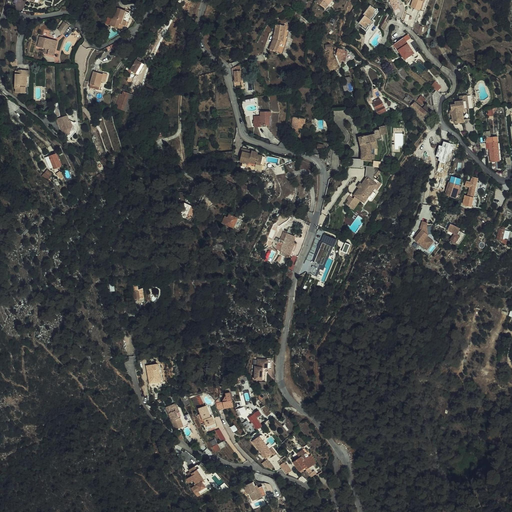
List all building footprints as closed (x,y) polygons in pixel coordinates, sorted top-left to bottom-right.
[(390,0),(390,1),(395,13),(400,11),(401,10),(397,0),(390,0)] [(413,0),(411,7),(414,8),(411,15),(417,17),(420,10),(425,12),(428,0),(413,0)] [(364,15),(358,22),(359,23),(361,25),(359,27),(365,32),(370,25),(369,24),(372,20),(370,18),(375,12),(373,11),(375,8),(370,4),(363,14),(364,15)] [(123,8),(117,6),(117,7),(116,9),(114,8),(109,23),(118,26),(119,21),(127,24),(132,9),(124,6),(123,8)] [(511,25),(506,18),(502,20),(507,27),(511,25)] [(286,32),(287,30),(289,28),(290,22),(276,20),(274,32),(275,32),(274,35),(273,35),(269,46),(279,50),(279,48),(281,42),(283,37),(284,35),(285,34),(286,32)] [(63,32),(69,25),(64,21),(58,29),(60,31),(61,30),(63,32)] [(420,23),(416,21),(413,30),(421,35),(424,27),(423,27),(422,26),(421,25),(420,24),(420,23)] [(288,37),(289,28),(287,30),(286,32),(285,34),(284,35),(283,37),(281,42),(279,48),(279,50),(283,51),(288,37)] [(54,55),(57,39),(39,36),(37,46),(49,48),(48,54),(54,55)] [(405,41),(402,38),(392,45),(394,48),(395,47),(405,59),(411,55),(410,53),(408,50),(410,48),(405,41)] [(127,68),(125,72),(129,74),(130,71),(139,75),(145,64),(141,61),(142,58),(137,55),(129,69),(127,68)] [(14,87),(14,92),(26,93),(26,85),(25,85),(25,75),(24,75),(25,69),(19,68),(19,70),(18,73),(14,72),(13,87),(14,87)] [(92,71),(90,83),(98,85),(99,80),(102,81),(104,81),(107,72),(102,71),(101,73),(92,71)] [(431,86),(436,90),(438,91),(441,87),(435,82),(431,86)] [(117,108),(124,109),(128,92),(123,90),(122,93),(119,92),(116,104),(118,104),(117,108)] [(433,106),(439,106),(439,101),(442,95),(438,91),(436,90),(432,96),(433,106)] [(132,93),(128,92),(124,109),(128,111),(132,93)] [(460,134),(466,134),(464,120),(463,110),(469,109),(476,108),(474,95),(460,97),(461,102),(455,103),(456,106),(451,106),(452,111),(451,111),(451,112),(450,113),(451,114),(451,115),(452,116),(453,116),(454,123),(452,123),(454,125),(456,130),(460,133),(460,134)] [(422,105),(425,100),(421,96),(417,101),(422,105)] [(383,109),(378,99),(371,103),(375,113),(383,109)] [(423,117),(428,113),(422,108),(415,102),(411,106),(416,111),(421,116),(423,117)] [(425,104),(422,108),(428,113),(431,110),(425,104)] [(271,114),(270,109),(259,110),(260,115),(260,124),(264,123),(269,123),(269,114),(271,114)] [(295,126),(300,127),(300,121),(301,115),(291,114),(289,126),(291,126),(290,134),(298,135),(299,130),(295,130),(295,126)] [(59,125),(62,131),(71,126),(72,123),(69,119),(66,118),(65,115),(56,119),(59,125)] [(476,134),(475,121),(467,122),(471,135),(476,134)] [(372,132),(356,136),(358,144),(362,145),(363,139),(371,141),(370,140),(373,139),(373,138),(379,136),(378,133),(385,131),(383,123),(376,125),(377,127),(371,129),(372,132)] [(497,137),(485,138),(486,143),(489,143),(489,149),(491,162),(492,168),(495,170),(494,161),(499,161),(497,137)] [(372,146),(371,141),(363,139),(362,145),(358,144),(359,148),(358,157),(361,158),(367,159),(368,153),(371,154),(372,146)] [(448,144),(449,142),(443,141),(440,154),(451,157),(454,145),(448,144)] [(251,151),(243,149),(240,159),(249,161),(249,160),(261,162),(262,158),(263,153),(257,152),(258,150),(251,149),(251,150),(251,151)] [(60,158),(57,151),(52,153),(52,155),(48,157),(54,168),(55,171),(62,168),(58,158),(60,158)] [(355,161),(355,157),(353,156),(347,156),(347,163),(353,164),(360,163),(360,162),(355,161)] [(54,168),(48,157),(44,158),(50,170),(54,168)] [(374,177),(376,166),(369,164),(366,164),(364,174),(366,175),(353,193),(356,195),(361,199),(365,202),(375,187),(378,189),(382,183),(374,177)] [(50,173),(46,169),(40,174),(45,178),(50,173)] [(231,174),(229,178),(245,187),(248,186),(248,182),(231,174)] [(473,193),(476,183),(477,178),(472,177),(471,182),(466,181),(465,185),(469,186),(466,195),(465,195),(463,204),(466,205),(465,206),(470,207),(473,193)] [(448,182),(445,195),(458,199),(460,195),(457,194),(460,185),(448,182)] [(347,203),(352,207),(355,204),(352,201),(354,198),(351,195),(348,199),(349,200),(347,203)] [(354,209),(361,199),(356,195),(354,198),(352,201),(355,204),(352,207),(354,209)] [(209,198),(205,200),(210,207),(214,204),(209,198)] [(185,199),(182,205),(196,211),(198,204),(185,199)] [(234,223),(238,214),(230,211),(228,214),(225,213),(223,218),(225,219),(234,223)] [(238,214),(234,223),(236,224),(240,225),(244,217),(240,215),(238,214)] [(414,240),(425,249),(432,240),(427,236),(428,235),(427,225),(428,223),(422,222),(420,229),(420,230),(418,232),(419,233),(417,236),(414,240)] [(460,230),(456,227),(453,226),(448,223),(444,229),(450,233),(447,239),(451,241),(456,244),(462,233),(459,231),(460,230)] [(280,238),(277,245),(285,249),(289,239),(292,232),(281,227),(277,237),(280,238)] [(501,242),(501,243),(505,245),(507,241),(505,240),(505,239),(506,239),(507,239),(508,238),(510,232),(505,231),(500,229),(496,240),(501,242)] [(336,242),(341,244),(344,239),(345,236),(340,233),(336,242)] [(344,239),(341,244),(340,248),(344,250),(348,241),(344,239)] [(432,240),(425,249),(427,250),(434,242),(432,240)] [(257,368),(256,381),(263,382),(265,369),(269,369),(269,371),(273,372),(274,363),(261,362),(260,368),(257,368)] [(147,367),(152,383),(162,380),(158,365),(147,367)] [(226,399),(222,405),(224,411),(234,409),(230,391),(226,392),(227,396),(225,397),(226,399)] [(182,418),(176,405),(174,406),(176,412),(174,413),(178,420),(182,418)] [(178,420),(174,413),(176,412),(174,406),(166,410),(176,433),(188,428),(185,419),(178,422),(178,420)] [(249,419),(247,415),(248,415),(245,406),(237,409),(239,417),(244,415),(246,420),(249,419)] [(204,434),(213,430),(213,428),(214,427),(213,423),(211,424),(209,418),(207,418),(204,407),(196,410),(204,434)] [(256,431),(261,427),(255,420),(260,416),(257,413),(250,419),(248,420),(256,431)] [(194,425),(190,417),(185,419),(188,428),(194,425)] [(250,428),(247,423),(242,426),(248,435),(252,433),(249,429),(250,428)] [(221,428),(216,430),(220,441),(225,439),(221,428)] [(252,442),(265,460),(274,453),(271,449),(269,450),(263,442),(266,440),(262,435),(260,436),(252,442)] [(225,440),(218,444),(216,439),(210,441),(215,451),(227,445),(225,440)] [(306,467),(308,469),(311,467),(316,463),(310,455),(308,456),(303,449),(298,454),(299,455),(300,457),(295,461),(294,462),(301,472),(306,467)] [(312,453),(310,455),(316,463),(318,461),(312,453)] [(276,464),(280,461),(275,455),(272,458),(276,464)] [(261,465),(264,469),(269,469),(272,467),(267,460),(261,465)] [(285,464),(281,467),(287,476),(293,471),(288,465),(286,466),(285,464)] [(315,472),(311,467),(308,469),(314,476),(319,472),(317,470),(315,472)] [(194,479),(190,482),(204,499),(215,490),(216,491),(219,488),(212,480),(210,482),(201,471),(199,469),(193,473),(194,474),(192,477),(194,479)] [(204,469),(201,471),(210,482),(212,480),(204,469)] [(246,502),(260,496),(257,488),(252,490),(251,488),(249,489),(247,485),(238,489),(241,496),(243,495),(244,497),(246,502)]
